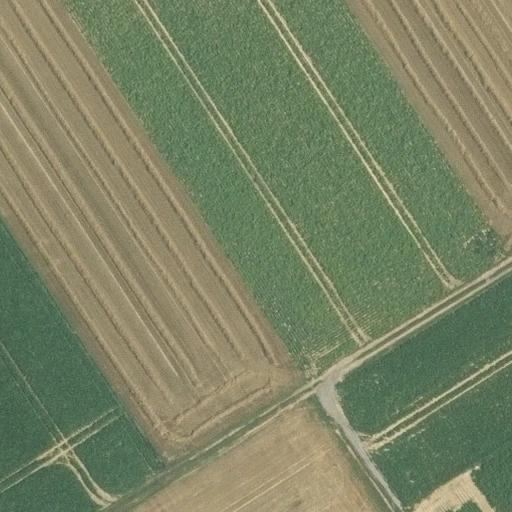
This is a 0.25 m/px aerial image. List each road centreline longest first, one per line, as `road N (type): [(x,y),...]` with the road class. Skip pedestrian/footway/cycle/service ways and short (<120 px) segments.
road 1 (track): [(119,511),(511,266)]
road 2 (track): [(402,511),(315,386)]
